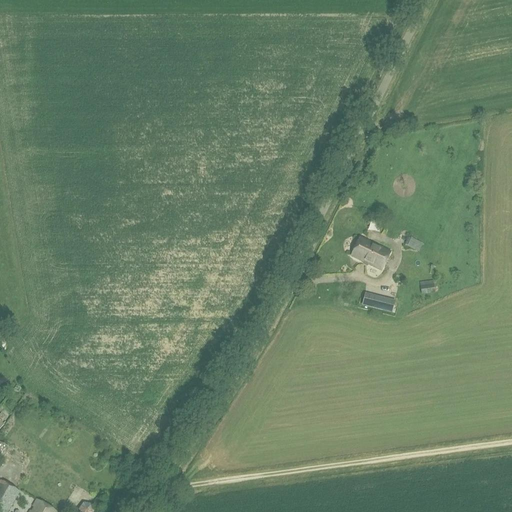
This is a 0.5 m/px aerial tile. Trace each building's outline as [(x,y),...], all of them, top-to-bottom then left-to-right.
[(351,256),(382,271),(391,252),(360,237),(351,256)] [(423,243),(420,240),(418,242),(408,237),(405,244),(420,251),(423,243)] [(428,281),(421,282),(422,295),(435,294),(434,284),(429,284),(428,281)] [(79,481),(59,474),(58,479),(34,470),(27,491),(70,506),(79,481)] [(0,509),(4,511),(7,511),(19,491),(0,480),(0,509)] [(55,511),(56,511),(37,500),(30,511),(55,511)] [(91,503),(84,503),(78,509),(79,511),(95,511),(95,508),(91,503)]
